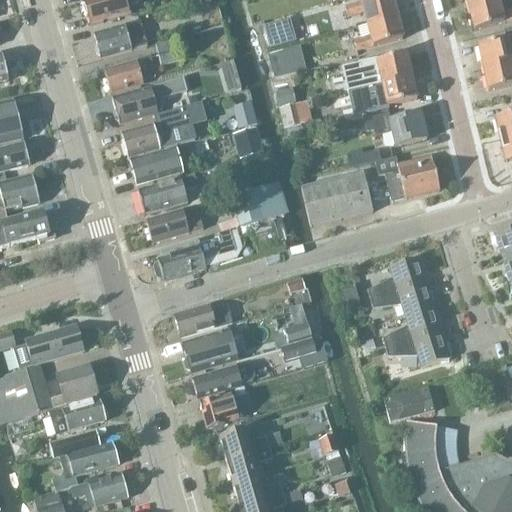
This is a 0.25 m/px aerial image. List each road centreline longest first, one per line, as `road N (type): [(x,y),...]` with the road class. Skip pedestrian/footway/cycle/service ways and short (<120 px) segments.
road 1 (residential): [(125,311),(450,221)]
road 2 (tertiary): [(113,274),(36,0)]
road 3 (residential): [(483,211),(424,0)]
road 4 (tertiary): [(183,511),(125,311)]
road 5 (residential): [(487,340),(450,221)]
